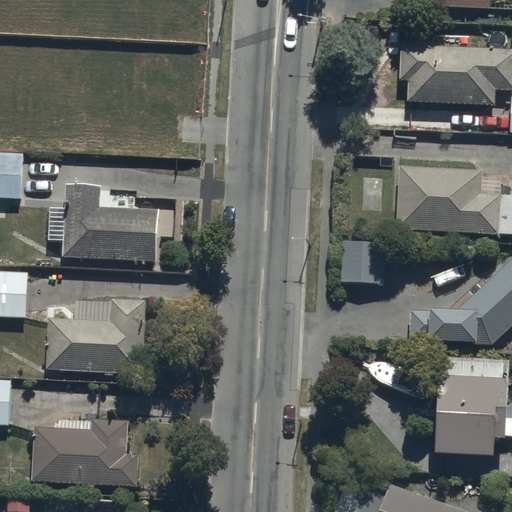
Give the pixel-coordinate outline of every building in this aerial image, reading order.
[(511,0),(437,0),(438,5),(511,8),(511,0)] [(511,89),(511,46),(400,44),(399,78),(407,78),(407,101),(495,103),(496,89),(511,89)] [(0,151),(0,196),(20,197),(22,152),(0,151)] [(482,168),(398,164),(395,228),(511,233),(511,192),(481,191),(482,168)] [(100,184),(65,182),(64,206),(47,205),(45,239),(63,240),(62,256),(155,260),(158,207),(135,206),(136,191),(111,189),(110,206),(99,205),(100,184)] [(341,239),(340,280),(381,281),(382,240),(341,239)] [(429,310),(409,309),(408,342),(435,342),(435,339),(475,340),(475,343),(494,344),(511,325),(511,256),(459,306),(429,306),(429,310)] [(27,271),(0,270),(0,315),(26,316),(27,271)] [(74,299),(74,316),(47,315),(46,370),(103,371),(103,375),(112,375),(113,371),(143,372),(145,299),(74,299)] [(511,419),(504,419),(506,357),(443,356),(443,371),(437,371),(435,448),(492,449),(493,435),(511,435),(511,419)] [(9,377),(0,377),(0,424),(7,424),(9,377)] [(56,417),(55,427),(33,426),(32,480),(137,483),(138,452),(128,452),(129,419),(110,419),(56,417)] [(471,511),(343,466),(327,511),(471,511)]
